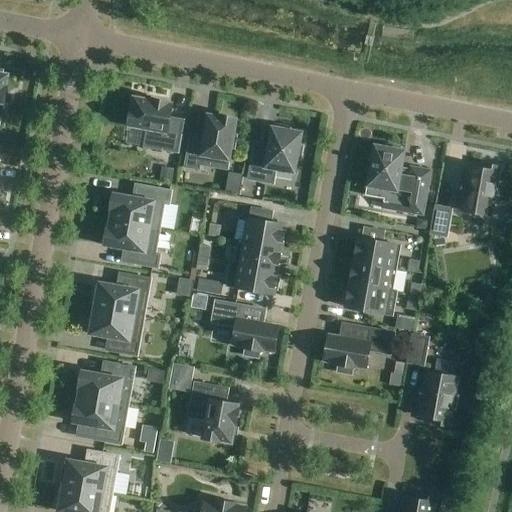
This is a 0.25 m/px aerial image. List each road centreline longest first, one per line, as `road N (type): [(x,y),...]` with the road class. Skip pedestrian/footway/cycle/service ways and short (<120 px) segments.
road 1 (residential): [(0,477),(77,38)]
road 2 (residential): [(286,436),(347,90)]
road 3 (residential): [(347,90),(77,38)]
road 4 (residential): [(511,124),(347,90)]
